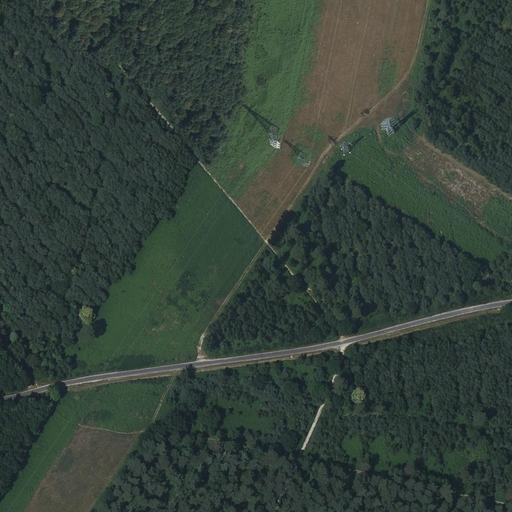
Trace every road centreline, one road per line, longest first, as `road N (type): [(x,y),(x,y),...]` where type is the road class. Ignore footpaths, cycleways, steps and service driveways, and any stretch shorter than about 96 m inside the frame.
road 1 (track): [(68,0),(342,342),(276,511)]
road 2 (unclassified): [(0,397),(342,342),(511,303)]
